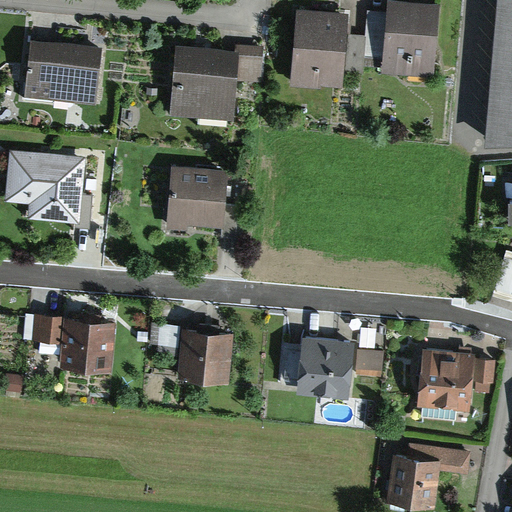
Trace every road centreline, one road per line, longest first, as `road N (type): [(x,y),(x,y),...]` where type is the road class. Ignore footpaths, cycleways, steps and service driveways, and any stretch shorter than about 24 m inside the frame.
road 1 (residential): [(0,273),(445,309),(511,329)]
road 2 (residential): [(41,0),(233,19),(260,0)]
road 3 (residential): [(485,511),(511,361)]
